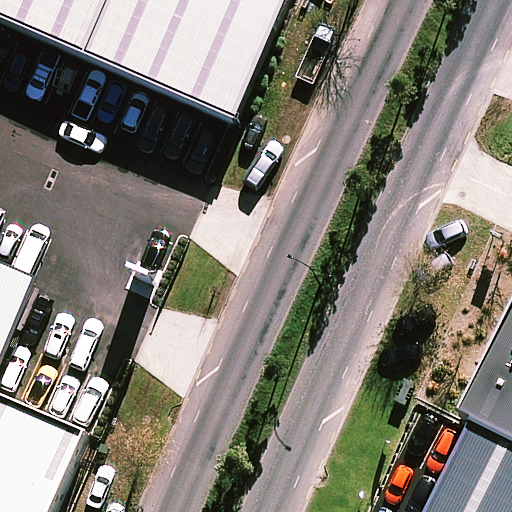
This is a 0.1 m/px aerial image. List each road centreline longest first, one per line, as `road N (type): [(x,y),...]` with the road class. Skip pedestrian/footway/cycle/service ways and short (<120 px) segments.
road 1 (secondary): [(180,511),(414,0)]
road 2 (secondary): [(480,44),(272,511)]
